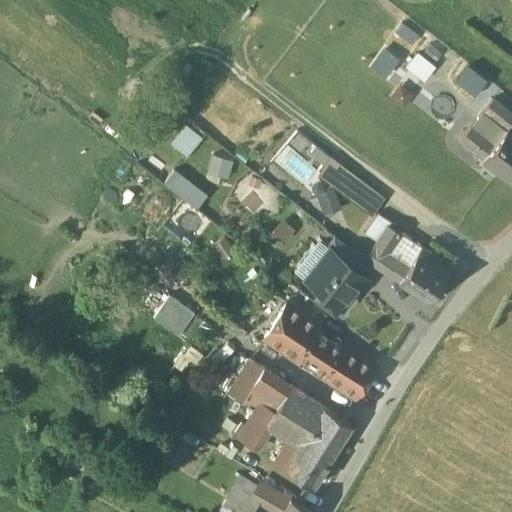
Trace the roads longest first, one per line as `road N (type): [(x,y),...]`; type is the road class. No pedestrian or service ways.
road 1 (residential): [(331,511),(426,347),(511,240)]
road 2 (track): [(356,172),(219,61),(258,0)]
